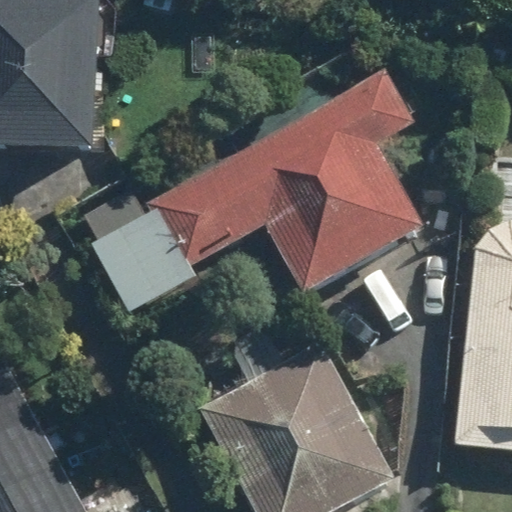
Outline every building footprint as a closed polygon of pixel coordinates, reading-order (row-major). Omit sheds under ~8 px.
[(111,0),(0,0),(0,155),(107,159),(111,0)] [(432,134),(401,77),(161,209),(199,278),(286,230),(324,299),(445,233),(400,151),(432,134)] [(158,233),(139,193),(92,216),(112,255),(158,233)] [(487,255),(482,269),(468,460),(511,463),(511,225),(510,227),(507,228),(504,230),(501,233),(498,235),(496,238),(493,241),(491,245),(490,248),(488,251),(487,255)] [(240,354),(262,392),(213,420),(267,511),(376,511),(416,489),(334,349),(297,371),(274,333),(240,354)] [(97,511),(16,373),(0,382),(0,511),(97,511)]
